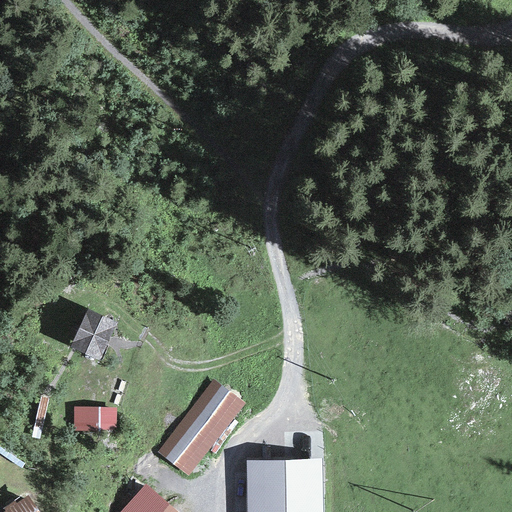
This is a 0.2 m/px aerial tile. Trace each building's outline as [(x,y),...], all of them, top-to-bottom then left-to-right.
[(104,320),(79,311),(67,345),(92,354),(104,320)] [(218,387),(165,453),(185,470),(238,404),(218,387)] [(78,427),(115,427),(115,412),(77,413),(78,427)] [(321,511),(322,460),(245,460),(246,511),(321,511)] [(38,511),(25,492),(0,508),(0,511),(38,511)]
